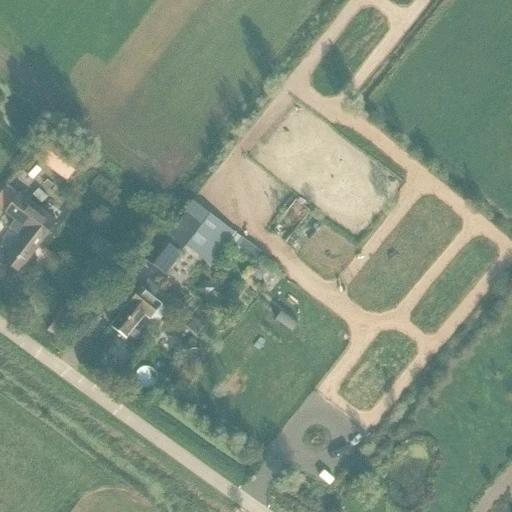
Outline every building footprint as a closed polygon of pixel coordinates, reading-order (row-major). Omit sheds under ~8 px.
[(39,160),(67,181),(82,161),(55,140),(39,160)] [(21,236),(3,261),(18,272),(37,247),(34,244),(39,238),(42,240),(56,221),(18,193),(4,212),(17,222),(12,229),(21,236)] [(166,241),(182,254),(187,246),(186,246),(202,225),(187,214),(166,241)] [(210,263),(234,231),(228,226),(203,258),(210,263)] [(166,275),(182,254),(166,241),(150,262),(166,275)] [(95,260),(99,275),(117,270),(113,255),(95,260)] [(260,260),(250,272),(259,280),(270,268),(260,260)] [(149,318),(160,305),(140,288),(129,302),(129,303),(110,326),(125,338),(144,314),(149,318)]
